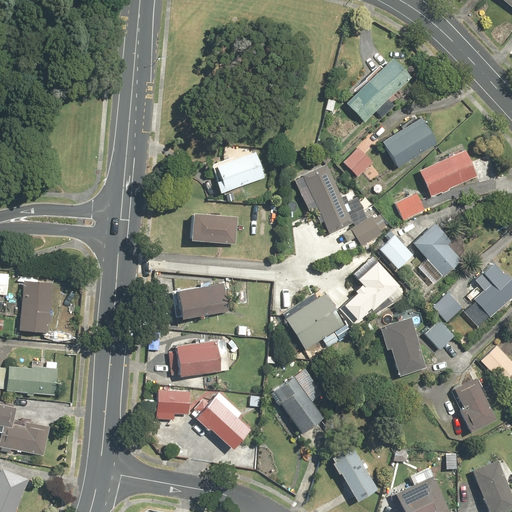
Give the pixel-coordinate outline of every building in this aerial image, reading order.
[(386,59),(341,103),(361,122),(405,78),(386,59)] [(416,118),(377,142),(394,169),(433,144),(416,118)] [(370,161),(355,148),(341,163),(355,177),(370,161)] [(460,150),(414,170),(426,197),(437,192),(438,194),(446,190),(445,188),(472,177),(460,150)] [(253,152),(210,166),(219,192),(262,178),(253,152)] [(349,223),(320,164),(289,179),(305,212),(309,210),(315,223),(319,221),(325,235),(349,223)] [(413,193),(392,204),(400,221),(421,210),(413,193)] [(234,217),(186,213),(184,241),(232,244),(234,217)] [(379,234),(376,230),(385,225),(379,214),(370,219),(369,216),(348,227),(358,246),(379,234)] [(408,243),(439,277),(457,260),(443,246),(447,242),(429,223),(408,243)] [(409,255),(391,235),(375,249),(393,269),(409,255)] [(353,290),(339,302),(352,316),(367,302),(370,305),(396,281),(374,258),(354,276),(358,281),(351,287),(353,290)] [(479,290),(469,299),(486,317),(511,293),(511,283),(502,272),(499,275),(488,263),(469,280),(479,290)] [(48,283),(19,280),(15,331),(44,333),(45,322),(48,323),(48,314),(46,314),(48,283)] [(220,283),(169,291),(174,320),(224,312),(220,283)] [(444,291),(429,306),(445,321),(459,306),(444,291)] [(281,319),(300,350),(340,325),(320,294),(281,319)] [(407,317),(379,325),(379,328),(375,329),(381,350),(386,349),(394,377),(423,368),(407,317)] [(436,320),(421,334),(436,350),(450,337),(436,320)] [(222,340),(170,346),(171,351),(166,352),(168,375),(172,374),(173,376),(226,370),(222,340)] [(511,397),(511,384),(505,377),(511,370),(511,366),(492,344),(476,358),(498,383),(511,398),(511,397)] [(29,368),(3,366),(3,368),(0,367),(0,389),(2,389),(2,391),(23,393),(23,395),(30,396),(30,394),(51,395),(54,363),(30,361),(29,368)] [(274,402),(296,434),(319,418),(291,376),(268,391),(275,402),(274,402)] [(472,379),(450,389),(458,408),(454,410),(464,432),(491,420),(472,379)] [(188,391),(154,390),(152,418),(171,419),(171,414),(186,415),(188,391)] [(214,392),(190,418),(227,451),(246,429),(234,418),(238,413),(214,392)] [(0,447),(40,455),(46,426),(20,421),(19,425),(8,423),(12,404),(0,401),(0,447)] [(348,445),(326,458),(328,462),(327,463),(333,474),(335,473),(351,502),(373,489),(348,445)] [(406,450),(394,450),(393,462),(406,463),(406,450)] [(511,506),(495,460),(467,470),(482,511),(498,511),(511,507),(511,506)] [(11,511),(24,479),(0,469),(0,511),(11,511)] [(446,511),(431,476),(389,493),(397,511),(446,511)]
